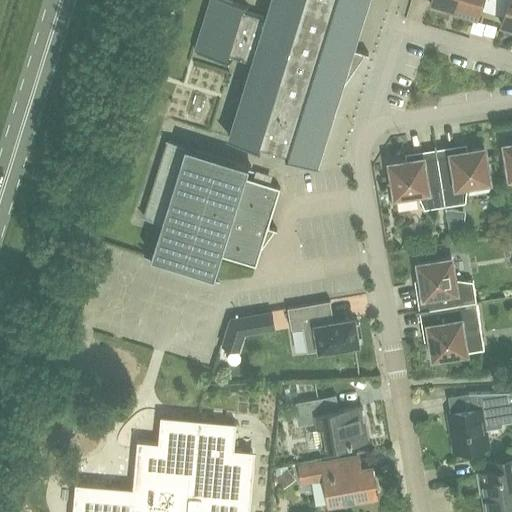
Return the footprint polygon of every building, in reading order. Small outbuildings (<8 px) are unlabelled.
[(271,0),(266,18),(241,10),(243,5),(228,0),(211,0),(196,51),(226,60),(227,55),(252,63),(229,138),(259,147),(260,144),(285,152),(284,155),(314,164),(365,0),(271,0)] [(429,0),(429,1),(452,8),(454,0),(429,0)] [(480,0),(454,0),(452,8),(476,15),(478,8),(480,0)] [(511,0),(506,0),(500,22),(505,24),(504,27),(511,29),(511,0)] [(255,265),(279,187),(244,176),(248,165),(168,140),(144,217),(162,222),(151,257),(215,277),(222,255),(255,265)] [(450,154),(436,156),(444,205),(465,202),(467,183),(489,180),(484,146),(450,152),(450,154)] [(422,156),(389,162),(394,195),(416,192),(424,209),(444,205),(436,156),(423,158),(422,156)] [(463,224),(448,225),(450,241),(461,240),(463,224)] [(424,295),(426,308),(476,301),(472,280),(454,278),(450,256),(417,262),(422,295),(424,295)] [(372,295),(360,299),(365,313),(377,309),(372,295)] [(327,321),(324,300),(289,306),(293,327),(305,325),(309,349),(318,348),(318,350),(358,344),(357,336),(361,336),(358,322),(354,323),(353,316),(327,321)] [(432,356),(466,351),(484,348),(480,326),(476,301),(426,308),(429,322),(427,323),(430,340),(432,356)] [(242,331),(272,326),(270,310),(229,317),(226,326),(242,331)] [(447,396),(450,412),(448,412),(455,451),(487,446),(485,429),(502,426),(502,422),(511,420),(511,390),(497,391),(468,392),(447,396)] [(322,448),(366,440),(360,406),(322,413),(319,398),(294,402),(298,425),(317,421),(322,448)] [(250,511),(257,445),(236,443),(238,417),(164,410),(162,436),(140,434),(136,482),(78,476),(74,511),(250,511)] [(480,460),(482,470),(478,471),(482,495),(511,489),(511,454),(504,456),(480,460)] [(297,467),(300,480),(326,476),(330,501),(328,502),(329,503),(376,494),(371,467),(347,471),(344,458),(297,467)] [(511,511),(511,489),(482,495),(484,511),(511,511)]
